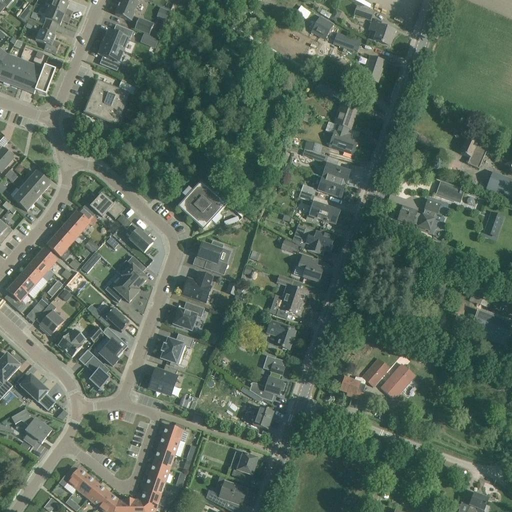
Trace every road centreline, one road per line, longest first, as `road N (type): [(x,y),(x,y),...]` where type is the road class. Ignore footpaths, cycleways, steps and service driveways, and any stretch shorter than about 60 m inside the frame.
road 1 (secondary): [(297,398),(434,0)]
road 2 (residential): [(122,404),(175,249),(169,233),(100,171),(68,162)]
road 3 (unclassified): [(511,466),(470,467),(297,398)]
road 4 (residential): [(66,445),(127,495),(157,413),(122,404)]
road 5 (residential): [(56,124),(104,0)]
road 6 (residential): [(5,270),(68,193),(68,162)]
road 7 (secondary): [(259,511),(297,398)]
